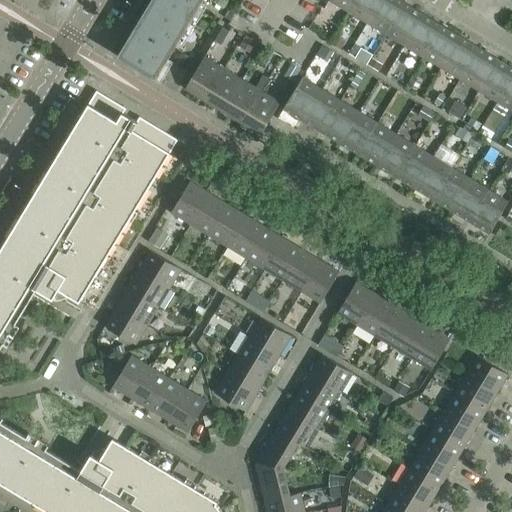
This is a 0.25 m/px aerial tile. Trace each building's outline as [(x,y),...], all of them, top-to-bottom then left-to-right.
[(151,0),(135,28),(130,25),(124,34),(130,37),(118,56),(176,92),(188,72),(168,59),(204,0),(151,0)] [(329,0),(330,0),(349,12),(356,0),(329,0)] [(368,23),(382,0),(356,0),(349,12),(368,23)] [(386,35),(405,4),(399,0),(382,0),(368,23),(386,35)] [(405,46),(424,15),(405,4),(386,35),(405,46)] [(423,57),(442,26),(424,15),(405,46),(423,57)] [(442,68),(461,37),(442,26),(423,57),(442,68)] [(255,41),(244,35),(238,45),(248,51),(255,41)] [(345,41),(336,36),(332,42),(341,48),(345,41)] [(460,79),(479,48),(461,37),(442,68),(460,79)] [(322,46),(316,56),(328,64),(334,53),(322,46)] [(361,48),(355,58),(367,65),(373,54),(361,48)] [(479,91),(498,60),(479,48),(460,79),(479,91)] [(204,57),(186,88),(205,100),(224,69),(204,57)] [(383,64),(372,58),(368,65),(378,71),(383,64)] [(511,68),(498,60),(479,91),(497,102),(511,77),(511,68)] [(293,82),(301,69),(295,65),(287,78),(293,82)] [(224,111),(242,80),(224,69),(205,100),(224,111)] [(263,75),(255,88),(261,91),(269,78),(263,75)] [(413,77),(409,84),(416,88),(420,82),(413,77)] [(511,77),(497,102),(511,110),(511,77)] [(291,111),(290,113),(304,121),(322,90),(302,78),(284,109),(285,109),(286,107),(291,111)] [(242,80),(224,111),(242,122),(261,91),(255,88),(242,80)] [(316,128),(318,126),(323,130),(341,101),(322,90),(304,121),(316,128)] [(222,511),(217,504),(218,502),(113,439),(100,459),(91,454),(88,461),(82,470),(0,420),(0,350),(37,289),(53,299),(59,290),(80,303),(178,140),(140,117),(137,121),(124,113),(126,109),(97,91),(0,251),(0,481),(51,511),(222,511)] [(262,134),(280,103),(261,91),(242,122),(262,134)] [(328,133),(327,135),(341,143),(359,112),(341,101),(323,130),(328,133)] [(455,101),(449,113),(460,119),(467,108),(455,101)] [(424,107),(419,115),(430,121),(435,113),(424,107)] [(353,151),(355,149),(360,152),(378,123),(359,112),(341,143),(353,151)] [(481,124),(472,118),(468,125),(477,131),(481,124)] [(365,155),(364,157),(378,165),(396,135),(378,123),(360,152),(365,155)] [(474,131),(466,126),(459,137),(467,142),(474,131)] [(487,139),(475,132),(469,142),(481,149),(487,139)] [(391,174),(392,172),(397,175),(415,146),(396,135),(378,165),(391,174)] [(403,178),(402,180),(415,188),(433,157),(415,146),(397,175),(403,178)] [(491,147),(484,159),(493,164),(500,152),(491,147)] [(428,196),(429,194),(434,197),(452,168),(433,157),(415,188),(428,196)] [(511,169),(511,160),(509,158),(503,169),(510,173),(511,169)] [(440,200),(439,202),(452,210),(470,179),(452,168),(434,197),(440,200)] [(465,218),(466,216),(471,219),(489,190),(470,179),(452,210),(465,218)] [(190,182),(172,212),(191,224),(209,193),(190,182)] [(477,223),(476,225),(490,233),(509,202),(489,190),(471,219),(477,223)] [(209,235),(228,205),(209,193),(191,224),(209,235)] [(228,246),(246,216),(228,205),(209,235),(228,246)] [(246,258),(265,227),(246,216),(228,246),(246,258)] [(153,235),(149,241),(154,244),(160,249),(169,235),(157,227),(153,235)] [(265,227),(246,258),(265,269),(283,238),(265,227)] [(283,238),(265,269),(283,280),(302,249),(283,238)] [(302,249),(283,280),(302,291),(320,261),(302,249)] [(182,269),(151,251),(139,270),(170,288),(182,269)] [(321,303),(339,272),(320,261),(302,291),(321,303)] [(128,288),(159,307),(170,288),(139,270),(128,288)] [(356,282),(338,313),(357,325),(376,294),(356,282)] [(159,307),(128,288),(117,307),(148,325),(159,307)] [(252,291),(246,301),(256,307),(257,308),(263,298),(264,297),(252,290),(252,291)] [(376,336),(394,305),(376,294),(357,325),(376,336)] [(394,305),(376,336),(394,347),(413,316),(394,305)] [(105,326),(136,344),(148,325),(117,307),(105,326)] [(413,316),(394,347),(413,358),(431,328),(413,316)] [(292,336),(261,317),(249,336),(280,355),(292,336)] [(208,325),(204,332),(214,338),(218,331),(208,325)] [(432,370),(450,339),(431,328),(413,358),(432,370)] [(325,334),(319,345),(328,350),(334,340),(325,334)] [(238,355),(269,373),(280,355),(249,336),(238,355)] [(201,339),(197,344),(205,354),(209,349),(201,339)] [(353,373),(322,354),(311,374),(341,392),(353,373)] [(269,373),(238,355),(227,373),(258,392),(269,373)] [(132,356),(113,386),(132,398),(151,367),(132,356)] [(508,374),(478,356),(466,375),(497,393),(508,374)] [(151,409),(169,379),(151,367),(132,398),(151,409)] [(215,392),(246,411),(258,392),(227,373),(215,392)] [(300,392),(330,411),(341,392),(311,374),(300,392)] [(455,393),(486,412),(497,393),(466,375),(455,393)] [(169,379),(151,409),(169,421),(188,390),(169,379)] [(400,380),(393,390),(404,397),(410,387),(400,380)] [(189,432),(207,401),(188,390),(169,421),(189,432)] [(330,411),(300,392),(288,410),(319,429),(330,411)] [(385,392),(380,401),(389,407),(395,398),(385,392)] [(444,412),(474,430),(486,412),(455,393),(444,412)] [(299,443),(307,448),(319,429),(288,410),(277,429),(299,442),(299,443)] [(432,430),(463,449),(474,430),(444,412),(432,430)] [(214,415),(203,417),(206,428),(216,426),(214,415)] [(222,425),(209,428),(212,443),(225,440),(222,425)] [(385,428),(380,436),(388,441),(393,433),(385,428)] [(284,467),(299,443),(299,442),(277,429),(256,463),(284,467)] [(421,449),(452,467),(463,449),(432,430),(421,449)] [(358,437),(352,447),(359,452),(365,441),(358,437)] [(452,467),(421,449),(410,467),(441,486),(452,467)] [(349,451),(343,461),(350,465),(356,455),(349,451)] [(291,495),(284,467),(256,463),(266,502),(291,496),(291,495)] [(441,486),(410,467),(399,486),(430,504),(441,486)] [(360,469),(355,478),(367,485),(372,476),(360,469)] [(330,475),(329,487),(344,485),(346,477),(330,475)] [(424,511),(430,504),(399,486),(388,504),(400,511),(424,511)] [(341,487),(330,489),(332,498),(342,497),(341,487)] [(305,511),(301,493),(291,495),(291,496),(266,502),(268,511),(305,511)]
